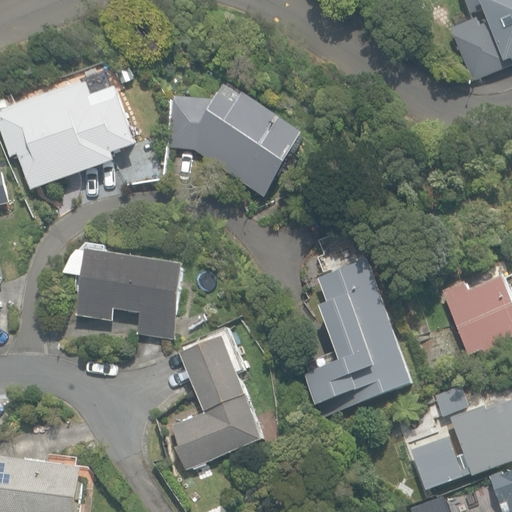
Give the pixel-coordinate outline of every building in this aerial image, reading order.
[(455,29),(474,82),(511,67),(511,0),(468,0),(474,15),(488,10),(494,23),(483,27),(480,20),(455,29)] [(438,47),(449,38),(439,26),(428,34),(438,47)] [(124,84),(137,79),(132,65),(119,70),(124,84)] [(23,156),(35,192),(77,177),(120,162),(117,155),(141,146),(121,89),(97,98),(93,86),(77,91),(1,117),(16,159),(23,156)] [(198,151),(269,199),(311,137),(250,95),(247,99),(230,88),(220,102),(176,98),(171,148),(198,151)] [(0,309),(4,309),(0,291),(0,282),(6,281),(0,255),(0,206),(12,204),(5,171),(0,171),(0,309)] [(141,334),(177,339),(188,266),(92,252),(92,255),(83,253),(77,258),(69,274),(77,275),(88,277),(82,316),(115,321),(117,310),(144,314),(141,334)] [(324,272),(341,266),(336,253),(319,259),(324,272)] [(308,376),(324,420),(418,385),(372,261),(322,280),(331,305),(324,307),(344,362),(308,376)] [(446,292),(471,356),(485,350),(487,355),(511,344),(511,285),(509,278),(472,292),(469,283),(446,292)] [(194,469),(196,473),(210,467),(209,463),(267,441),(229,339),(186,356),(208,414),(175,426),(184,448),(181,449),(189,471),(194,469)] [(511,403),(505,406),(506,409),(500,411),(499,408),(489,411),(488,407),(454,420),(467,455),(459,458),(452,437),(415,451),(429,491),(475,475),(475,477),(511,463),(511,403)] [(0,511),(79,511),(85,468),(77,467),(0,457),(0,511)] [(511,511),(511,472),(505,475),(504,473),(492,477),(504,511),(511,511)]
